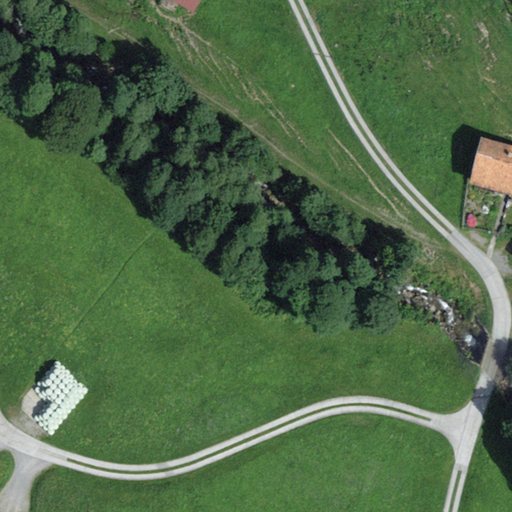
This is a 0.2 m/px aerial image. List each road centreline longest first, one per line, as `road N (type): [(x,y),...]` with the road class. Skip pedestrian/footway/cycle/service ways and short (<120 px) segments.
road 1 (track): [(295,0),(329,72),(401,183),(480,262),(500,301),(496,344),(450,511)]
road 2 (track): [(79,0),(444,223)]
